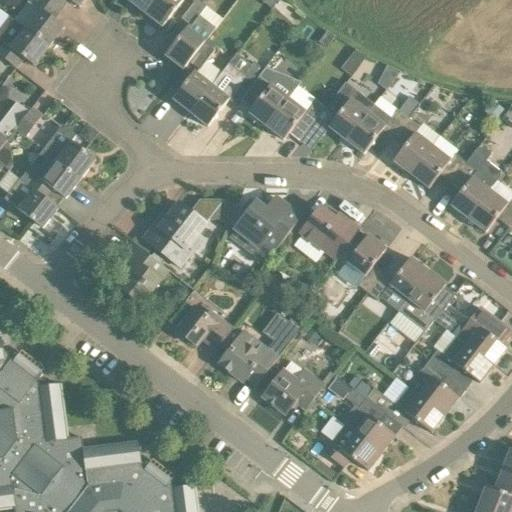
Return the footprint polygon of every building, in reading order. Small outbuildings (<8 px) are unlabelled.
[(40,10),(25,30),(49,48),(64,29),(54,21),(62,11),(47,0),(35,0),(32,5),(40,10)] [(47,0),(62,11),(69,2),(79,9),(86,0),(47,0)] [(128,0),(127,1),(145,15),(156,0),(128,0)] [(156,0),(145,15),(162,29),(184,1),(182,0),(156,0)] [(183,72),(189,64),(205,44),(215,30),(199,17),(206,8),(197,1),(194,4),(181,20),(189,26),(165,58),(183,72)] [(0,46),(0,57),(16,70),(24,60),(34,68),(49,48),(25,30),(10,18),(0,31),(0,40),(3,43),(0,46)] [(205,44),(189,64),(200,72),(215,52),(205,44)] [(228,66),(212,87),(190,115),(208,129),(230,100),(228,99),(240,85),(249,92),(264,72),(254,64),(243,78),(228,66)] [(249,115),(266,128),(301,84),(266,69),(264,72),(249,92),(241,102),(252,110),(249,115)] [(173,101),(190,115),(212,87),(194,73),(173,101)] [(327,109),(315,101),(298,88),(301,84),(266,128),(284,142),(289,135),(301,143),(311,129),(327,109)] [(346,143),(368,114),(374,106),(346,84),(327,109),(311,129),(322,138),(329,129),(346,143)] [(0,151),(16,131),(29,114),(16,105),(0,125),(0,151)] [(392,120),(374,106),(368,114),(346,143),(364,156),(383,132),(394,140),(409,120),(398,112),(392,120)] [(32,109),(29,114),(16,131),(26,139),(43,117),(32,109)] [(393,163),(411,177),(433,148),(416,135),(420,129),(409,120),(394,140),(405,149),(393,163)] [(43,152),(56,162),(81,181),(96,161),(58,132),(43,152)] [(480,147),(466,164),(451,184),(462,193),(451,207),(468,221),(490,192),(503,176),(486,163),(491,156),(480,147)] [(440,176),(451,184),(466,164),(455,156),(450,162),(433,148),(411,177),(429,190),(440,176)] [(66,201),(81,181),(56,162),(42,182),(34,176),(26,186),(34,191),(48,202),(56,193),(66,201)] [(5,200),(19,211),(43,230),(58,210),(48,202),(34,191),(26,186),(20,181),(5,200)] [(490,192),(468,221),(486,234),(497,220),(508,228),(511,223),(511,199),(511,200),(507,206),(490,192)] [(235,230),(271,258),(301,219),(276,200),(266,212),(255,204),(235,230)] [(196,239),(206,226),(209,223),(217,223),(229,228),(237,208),(223,202),(200,201),(191,214),(179,205),(163,226),(158,222),(144,240),(180,269),(201,242),(196,239)] [(345,228),(321,209),(301,235),(337,262),(361,231),(349,222),(345,228)] [(368,295),(383,275),(373,268),(386,251),(368,237),(347,264),(365,278),(358,287),(368,295)] [(117,265),(126,272),(115,286),(142,306),(168,272),(133,244),(117,265)] [(393,282),(383,275),(368,295),(378,303),(389,287),(407,300),(428,273),(411,260),(393,282)] [(425,334),(434,322),(443,311),(433,303),(446,287),(428,273),(407,300),(397,313),(425,334)] [(206,318),(194,309),(176,332),(197,349),(202,342),(216,352),(233,330),(210,312),(206,318)] [(462,326),(443,311),(434,322),(456,339),(467,347),(494,367),(507,350),(491,337),(500,325),(480,310),(472,320),(462,326)] [(260,384),(279,359),(301,330),(290,321),(262,358),(239,340),(219,366),(243,384),(249,376),(260,384)] [(437,352),(430,362),(450,377),(457,367),(480,385),(494,367),(467,347),(456,339),(443,356),(437,352)] [(14,511),(194,511),(191,487),(174,490),(171,487),(173,484),(146,464),(144,466),(141,464),(139,447),(84,454),(82,439),(64,441),(57,386),(49,387),(40,380),(42,376),(15,355),(12,359),(3,351),(2,343),(0,343),(0,507),(14,506),(14,511)] [(431,379),(418,396),(445,417),(459,399),(442,387),(450,377),(430,362),(422,372),(431,379)] [(263,399),(285,417),(296,403),(306,411),(324,388),(304,373),(297,382),(284,373),(263,399)] [(397,398),(408,383),(398,376),(387,391),(397,398)] [(445,417),(418,396),(409,389),(395,407),(432,435),(445,417)] [(379,425),(387,416),(366,400),(353,390),(346,400),(355,407),(342,424),(345,427),(382,455),(395,438),(379,425)] [(374,390),(366,400),(387,416),(395,406),(374,390)] [(368,473),(382,455),(345,427),(324,455),(344,470),(352,460),(368,473)] [(511,450),(503,471),(511,474),(511,450)] [(511,474),(503,471),(495,491),(511,498),(511,474)] [(486,487),(478,508),(488,511),(511,511),(511,498),(495,491),(486,487)]
